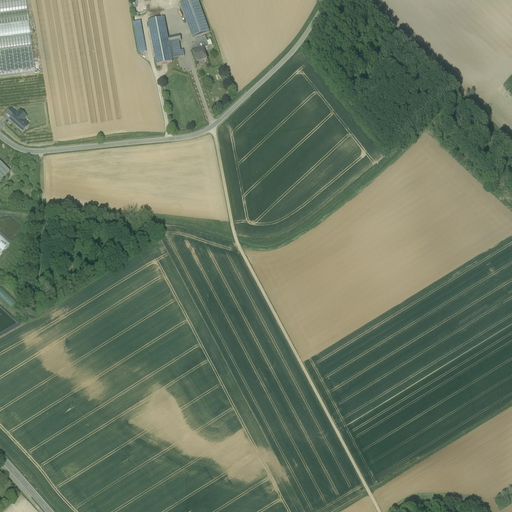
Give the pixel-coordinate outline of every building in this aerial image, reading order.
[(0,0),(0,78),(35,74),(25,0),(0,0)] [(200,0),(194,0),(182,4),(195,39),(212,33),(200,0)] [(178,15),(149,21),(158,66),(176,63),(175,59),(187,57),(183,34),(171,36),(168,24),(179,22),(178,15)] [(208,42),(192,48),(197,64),(214,58),(208,42)] [(19,111),(16,115),(15,114),(11,119),(16,123),(14,125),(22,132),(28,126),(23,121),(26,117),(19,111)] [(0,181),(9,172),(0,163),(0,181)] [(0,258),(13,243),(0,231),(0,329),(19,303),(0,285),(0,258)]
